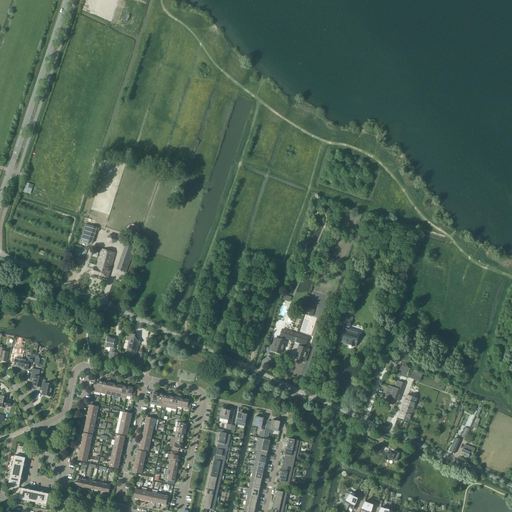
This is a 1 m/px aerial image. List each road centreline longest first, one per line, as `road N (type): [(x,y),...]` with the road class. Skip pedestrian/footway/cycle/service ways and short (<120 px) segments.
road 1 (unclassified): [(0,252),(511,487)]
road 2 (tertiary): [(0,198),(66,0)]
road 3 (residential): [(179,511),(203,397),(145,379)]
road 4 (residential): [(145,379),(81,366),(64,411),(36,429)]
road 5 (residential): [(264,511),(284,420),(246,406)]
road 6 (residential): [(118,507),(145,379)]
